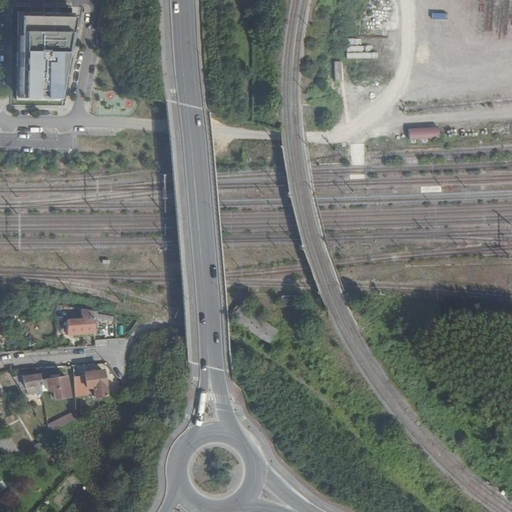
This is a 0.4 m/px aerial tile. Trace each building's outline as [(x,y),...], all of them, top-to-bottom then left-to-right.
[(19,9),(16,99),(57,99),(67,47),(73,10),(19,9)] [(439,125),(409,127),(410,138),(440,136),(439,125)] [(21,298),(4,294),(2,302),(19,305),(21,298)] [(232,317),(269,343),(279,330),(241,303),(232,317)] [(81,310),(82,319),(67,320),(68,334),(95,332),(93,313),(81,310)] [(93,375),(74,377),(75,397),(86,396),(86,388),(92,387),(93,395),(94,398),(106,397),(103,371),(93,372),(93,375)] [(42,393),(39,376),(22,378),(21,376),(12,377),(18,388),(28,387),(28,391),(36,391),(36,393),(42,393)] [(68,399),(66,379),(46,381),(47,392),(53,392),(54,400),(68,399)] [(50,432),(67,424),(65,417),(46,425),(46,432),(48,433),(50,432)] [(0,433),(0,450),(6,460),(12,458),(4,447),(6,445),(0,433)]
